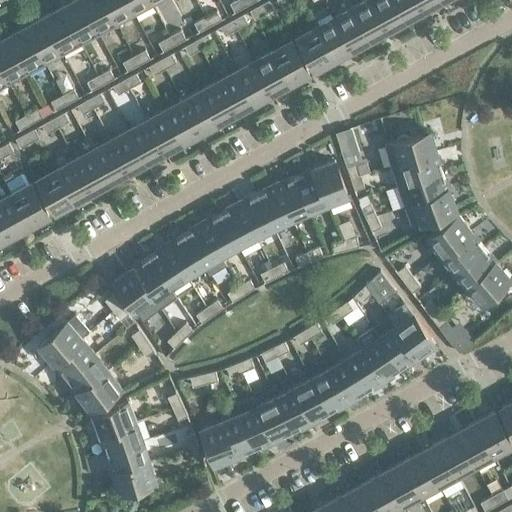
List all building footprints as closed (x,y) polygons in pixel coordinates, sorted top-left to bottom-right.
[(97,29),(80,0),(72,0),(66,3),(66,5),(62,7),(79,39),(97,29)] [(115,19),(104,0),(80,0),(97,29),(115,19)] [(133,10),(127,0),(104,0),(115,19),(133,10)] [(150,0),(127,0),(133,10),(150,0)] [(246,5),(243,0),(233,0),(230,2),(235,11),(246,5)] [(269,0),(267,0),(260,4),(265,13),(274,8),(269,0)] [(388,27),(372,0),(362,0),(353,5),(370,38),(383,31),(383,30),(388,27)] [(406,19),(396,0),(372,0),(388,27),(393,25),(393,26),(406,19)] [(424,8),(419,0),(396,0),(406,19),(419,12),(419,10),(424,8)] [(265,13),(260,4),(250,9),(255,18),(265,13)] [(370,38),(353,5),(335,15),(352,47),(357,44),(358,45),(370,38)] [(79,39),(62,7),(57,10),(56,9),(43,16),(61,49),(79,39)] [(217,9),(205,15),(210,24),(222,18),(217,9)] [(243,13),(232,20),(237,29),(248,22),(243,13)] [(210,24),(205,15),(194,21),(199,30),(210,24)] [(352,47),(335,15),(317,25),(335,58),(348,51),(347,50),(352,47)] [(61,49),(43,16),(30,23),(31,24),(26,27),(43,59),(61,49)] [(237,29),(232,20),(220,26),(225,35),(237,29)] [(335,58),(317,25),(297,36),(315,69),(335,58)] [(43,59),(26,27),(21,30),(20,28),(7,36),(25,68),(43,59)] [(181,29),(170,35),(174,44),(186,38),(181,29)] [(207,33),(196,39),(201,48),(212,42),(207,33)] [(174,44),(170,35),(158,41),(163,50),(174,44)] [(25,68),(7,36),(0,39),(0,64),(7,78),(25,68)] [(201,48),(196,39),(184,45),(189,54),(201,48)] [(291,39),(271,50),(289,83),(309,72),(291,39)] [(145,48),(134,54),(139,63),(150,57),(145,48)] [(289,83),(271,50),(253,60),(271,91),(276,89),(276,90),(289,83)] [(171,52),(160,59),(165,68),(176,62),(171,52)] [(139,63),(134,54),(122,60),(127,70),(139,63)] [(165,68),(160,59),(149,65),(154,74),(165,68)] [(271,91),(253,60),(236,69),(254,102),(266,95),(266,94),(271,91)] [(109,68),(98,74),(103,83),(114,77),(109,68)] [(254,102),(236,69),(218,79),(235,111),(240,108),(241,109),(254,102)] [(136,72),(124,78),(129,87),(141,81),(136,72)] [(103,83),(98,74),(87,80),(92,89),(103,83)] [(129,87),(124,78),(113,84),(118,94),(129,87)] [(235,111),(218,79),(200,89),(218,122),(231,115),(230,114),(235,111)] [(74,87),(62,93),(67,103),(78,96),(74,87)] [(218,122),(200,89),(182,99),(199,130),(204,128),(205,129),(218,122)] [(100,92),(88,98),(93,107),(105,101),(100,92)] [(67,103),(62,93),(51,100),(56,109),(67,103)] [(93,107),(88,98),(77,104),(82,113),(93,107)] [(199,130),(182,99),(164,109),(182,141),(195,134),(194,133),(199,130)] [(38,107),(26,113),(31,122),(43,116),(38,107)] [(182,141),(164,109),(146,118),(163,150),(168,147),(169,148),(182,141)] [(64,111),(53,117),(58,126),(69,120),(64,111)] [(31,122),(26,113),(15,119),(20,128),(31,122)] [(58,126),(53,117),(41,124),(46,133),(58,126)] [(163,150),(146,118),(128,128),(146,161),(159,154),(158,153),(163,150)] [(34,128),(25,133),(30,142),(39,137),(34,128)] [(146,161),(128,128),(110,138),(128,170),(133,167),(133,168),(146,161)] [(434,145),(430,131),(409,137),(406,135),(403,135),(400,136),(397,138),(396,141),(384,144),(390,165),(436,151),(436,150),(434,151),(433,145),(434,145)] [(30,142),(25,133),(15,138),(20,147),(30,142)] [(128,170),(110,138),(92,148),(110,180),(123,173),(123,172),(128,170)] [(9,141),(0,146),(0,147),(4,156),(14,150),(9,141)] [(110,180),(92,148),(75,157),(92,189),(97,186),(97,188),(110,180)] [(436,151),(390,165),(397,185),(442,170),(438,156),(436,157),(435,152),(436,151)] [(92,189),(75,157),(57,167),(75,200),(88,193),(87,192),(92,189)] [(315,167),(314,167),(328,202),(348,194),(335,159),(320,165),(320,166),(315,168),(315,167)] [(356,162),(346,165),(350,178),(360,174),(356,162)] [(75,200),(57,167),(37,178),(55,211),(75,200)] [(328,202),(314,167),(315,168),(310,170),(309,169),(295,175),(310,209),(328,202)] [(447,183),(442,170),(397,185),(404,205),(413,201),(449,188),(448,188),(447,189),(445,183),(447,183)] [(364,187),(360,174),(350,178),(355,190),(364,187)] [(310,209),(295,175),(281,181),(282,182),(277,184),(276,183),(292,217),(310,209)] [(31,181),(11,192),(29,225),(49,214),(31,181)] [(292,217),(276,183),(276,185),(271,187),(271,186),(257,192),(274,226),(292,217)] [(449,189),(449,188),(413,201),(421,222),(456,208),(451,194),(449,194),(447,189),(449,189)] [(29,225),(11,192),(0,198),(0,213),(11,234),(16,231),(16,232),(29,225)] [(274,226),(257,192),(244,199),(244,200),(240,202),(239,201),(256,235),(274,226)] [(256,235),(239,201),(238,202),(239,203),(234,205),(233,204),(220,211),(238,244),(256,235)] [(371,203),(361,207),(367,219),(376,215),(371,203)] [(238,244),(220,211),(207,219),(208,220),(203,222),(202,221),(221,254),(238,244)] [(11,234),(0,213),(0,240),(6,237),(6,236),(11,234)] [(428,235),(441,252),(471,230),(471,229),(470,230),(467,226),(468,225),(459,213),(428,235)] [(381,227),(376,215),(367,219),(372,231),(381,227)] [(227,264),(221,254),(202,221),(202,222),(202,223),(198,226),(197,224),(184,232),(204,264),(210,274),(227,264)] [(471,230),(441,252),(454,269),(483,246),(475,234),(474,235),(470,231),(471,230)] [(204,264),(184,232),(171,240),(172,241),(167,244),(167,243),(166,243),(187,275),(204,264)] [(356,236),(343,239),(346,249),(358,246),(356,236)] [(346,249),(343,239),(331,242),(333,252),(346,249)] [(187,275),(166,243),(167,245),(162,248),(162,246),(149,255),(170,286),(187,275)] [(319,246),(307,251),(311,260),(323,255),(319,246)] [(492,256),(483,246),(454,269),(467,285),(496,261),(495,262),(491,257),(492,256)] [(311,260),(307,251),(295,255),(299,265),(311,260)] [(177,296),(170,286),(149,255),(137,263),(137,264),(133,267),(132,266),(132,267),(161,307),(177,296)] [(284,260),(272,266),(277,275),(288,270),(284,260)] [(496,261),(467,285),(482,301),(483,300),(486,300),(489,299),(492,297),(493,294),(493,291),(510,277),(500,265),(499,266),(495,262),(496,261)] [(405,264),(396,270),(404,281),(412,274),(405,264)] [(277,275),(272,266),(260,272),(265,281),(277,275)] [(161,307),(132,267),(132,268),(128,271),(127,270),(114,279),(144,319),(161,307)] [(374,275),(366,283),(379,301),(396,289),(381,269),(374,275)] [(420,285),(412,274),(404,281),(412,291),(420,285)] [(100,277),(92,283),(98,290),(106,284),(100,277)] [(250,278),(239,285),(244,293),(255,287),(250,278)] [(372,291),(365,284),(355,293),(363,300),(372,291)] [(244,293),(239,285),(227,291),(233,300),(244,293)] [(121,303),(113,293),(105,299),(113,310),(121,303)] [(217,298),(207,305),(213,314),(223,306),(217,298)] [(431,299),(423,305),(430,315),(439,309),(431,299)] [(347,300),(336,307),(342,316),(353,308),(347,300)] [(129,313),(121,303),(113,310),(121,320),(129,313)] [(213,314),(207,305),(196,313),(202,321),(213,314)] [(342,316),(336,307),(326,315),(332,323),(342,316)] [(447,319),(439,309),(430,315),(438,326),(447,319)] [(412,312),(395,324),(417,354),(417,353),(421,350),(422,351),(435,342),(412,312)] [(89,330),(75,313),(66,321),(63,321),(60,322),(57,324),(56,327),(56,330),(39,344),(49,356),(50,355),(54,359),(53,360),(82,336),(89,330)] [(186,321),(177,330),(184,337),(194,328),(186,321)] [(316,321),(305,328),(310,337),(322,330),(316,321)] [(417,354),(395,324),(379,335),(400,366),(412,358),(411,357),(416,354),(417,355),(417,354)] [(362,346),(383,378),(382,377),(387,374),(387,375),(400,366),(379,335),(379,336),(372,326),(356,336),(362,346)] [(310,337),(305,328),(294,334),(299,343),(310,337)] [(147,339),(140,329),(132,334),(139,345),(147,339)] [(184,337),(177,330),(168,339),(175,346),(184,337)] [(95,352),(82,336),(53,360),(54,360),(58,364),(57,365),(66,376),(95,352)] [(155,350),(147,339),(139,345),(146,356),(155,350)] [(284,340),(272,346),(277,355),(289,349),(284,340)] [(277,355),(272,346),(261,351),(265,361),(277,355)] [(383,378),(362,346),(345,357),(365,389),(378,381),(377,380),(382,377),(382,378),(383,378)] [(108,369),(95,352),(66,376),(74,387),(75,386),(79,390),(78,391),(108,369)] [(250,356),(238,361),(242,370),(254,366),(250,356)] [(365,389),(345,357),(328,367),(347,400),(347,399),(347,398),(351,396),(352,397),(365,389)] [(242,370),(238,361),(226,366),(230,375),(242,370)] [(347,400),(328,367),(311,377),(329,410),(342,403),(341,401),(346,399),(347,400)] [(120,386),(108,369),(78,391),(78,392),(79,391),(82,395),(81,396),(90,408),(120,386)] [(219,379),(216,369),(203,372),(206,382),(219,379)] [(206,382),(203,372),(191,375),(193,385),(206,382)] [(329,410),(311,377),(293,386),(310,420),(311,419),(310,418),(315,416),(316,417),(329,410)] [(310,420),(293,386),(275,395),(292,429),(305,422),(305,421),(309,419),(310,420)] [(182,402),(177,390),(168,394),(173,406),(182,402)] [(292,429),(275,395),(257,404),(273,438),(273,437),(278,434),(278,435),(292,429)] [(100,432),(100,433),(136,420),(128,400),(93,413),(98,427),(100,427),(102,432),(100,432)] [(511,400),(500,407),(511,428),(511,400)] [(188,414),(182,402),(173,406),(178,418),(188,414)] [(273,438),(257,404),(239,412),(254,446),(268,440),(267,439),(272,437),(273,438)] [(494,410),(474,421),(492,454),(511,443),(494,410)] [(254,446),(239,412),(221,420),(235,454),(234,453),(240,451),(240,452),(254,446)] [(143,439),(136,420),(100,433),(101,433),(102,433),(104,438),(102,438),(107,451),(143,439)] [(235,454),(221,420),(201,427),(214,462),(229,456),(229,455),(234,453),(234,454),(235,454)] [(492,454),(474,421),(461,428),(462,429),(457,432),(474,464),(492,454)] [(199,443),(195,431),(185,434),(189,447),(199,443)] [(474,464),(457,432),(452,435),(452,434),(439,441),(457,473),(474,464)] [(149,459),(143,439),(107,451),(111,465),(113,464),(114,470),(113,470),(149,459)] [(457,473),(439,441),(426,448),(426,449),(421,452),(439,483),(457,473)] [(203,456),(199,443),(189,447),(193,459),(203,456)] [(439,483),(421,452),(416,454),(416,453),(403,460),(421,493),(439,483)] [(155,480),(149,459),(113,470),(113,471),(115,470),(116,476),(115,476),(119,490),(140,484),(143,486),(146,486),(149,485),(152,483),(153,481),(155,480)] [(421,493),(403,460),(390,467),(391,468),(386,471),(403,503),(421,493)] [(386,511),(403,503),(386,471),(381,474),(380,473),(367,480),(384,511),(386,511)] [(384,511),(367,480),(354,487),(355,488),(350,491),(361,511),(384,511)] [(503,488),(491,495),(496,504),(508,498),(503,488)] [(361,511),(350,491),(345,493),(344,492),(331,499),(338,511),(361,511)] [(496,504),(491,495),(480,501),(485,510),(496,504)] [(338,511),(331,499),(318,506),(319,508),(314,510),(314,511),(338,511)] [(511,511),(511,507),(510,503),(499,510),(499,511),(511,511)]
